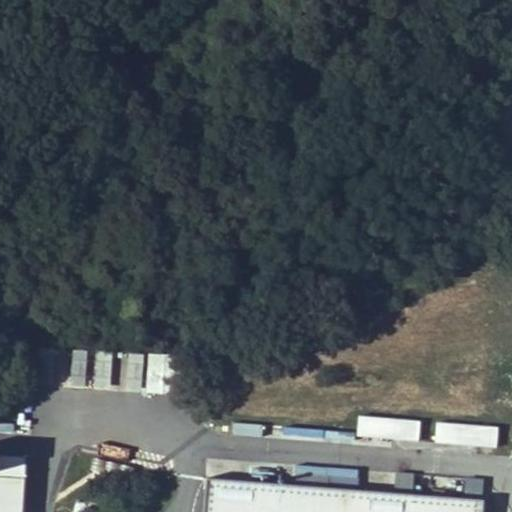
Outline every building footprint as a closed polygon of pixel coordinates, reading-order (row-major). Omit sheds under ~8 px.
[(102,389),(105,352),(71,349),(68,386),(102,389)] [(130,392),(173,392),(173,354),(130,354),(130,392)] [(356,437),(419,441),(420,420),(357,416),(356,437)] [(435,422),(434,443),(498,447),(499,425),(435,422)] [(233,435),(261,436),(262,424),(233,424),(233,435)] [(100,460),(98,472),(131,477),(133,465),(100,460)] [(25,470),(0,469),(0,511),(22,511),(23,511),(25,470)] [(478,511),(479,508),(200,490),(198,511),(478,511)]
